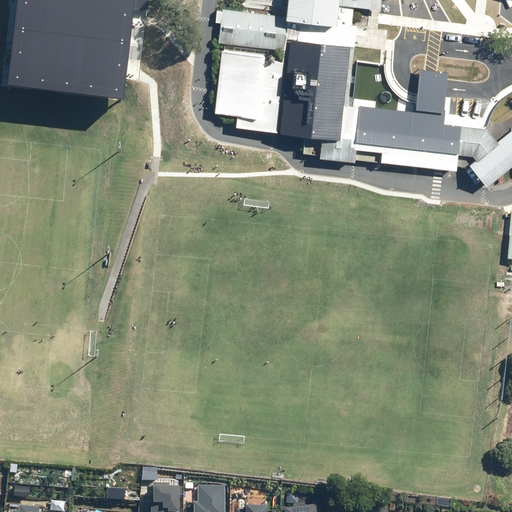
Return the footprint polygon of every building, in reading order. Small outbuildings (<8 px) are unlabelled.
[(17,0),(9,86),(122,98),(133,0),(17,0)] [(289,0),(287,13),(224,7),(220,43),(286,50),(288,38),(290,19),(338,24),(340,4),(354,6),(371,8),(371,0),(289,0)] [(371,0),(371,8),(369,28),(350,26),(354,6),(340,4),(338,24),(290,19),(288,38),(349,45),(404,51),(406,32),(376,29),(377,22),(380,0),(371,0)] [(410,0),(410,8),(400,7),(399,18),(408,19),(407,33),(417,34),(415,59),(441,61),(441,68),(470,70),(470,65),(483,66),(486,23),(496,24),(498,4),(486,3),(486,0),(410,0)] [(274,131),(319,138),(317,159),(351,163),(353,158),(353,151),(355,138),(340,136),(343,106),(349,45),(288,38),(286,50),(283,60),(274,131)] [(274,131),(283,60),(223,52),(215,111),(231,113),(230,126),(274,131)] [(353,151),(378,154),(377,161),(453,169),(454,154),(470,155),(484,130),(457,127),(458,122),(358,111),(358,108),(343,106),(340,136),(355,138),(353,151)] [(470,155),(473,160),(466,165),(484,187),(511,164),(511,128),(495,143),(484,130),(470,155)] [(151,493),(150,511),(179,511),(180,484),(168,484),(168,480),(154,480),(154,493),(151,493)] [(195,501),(193,511),(227,511),(229,484),(201,482),(200,501),(195,501)] [(30,485),(10,484),(9,498),(29,500),(30,485)] [(268,511),(269,505),(246,503),(246,506),(238,506),(238,511),(268,511)]
